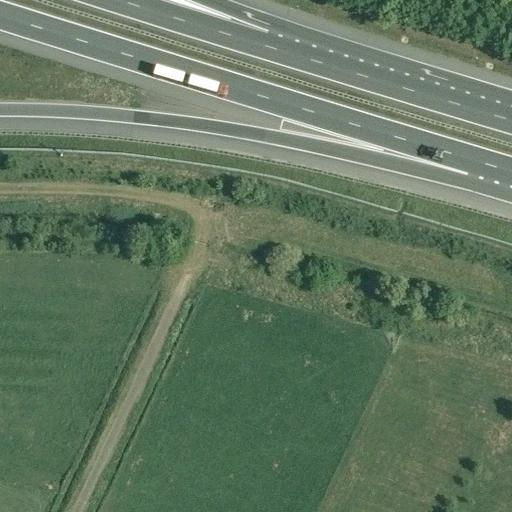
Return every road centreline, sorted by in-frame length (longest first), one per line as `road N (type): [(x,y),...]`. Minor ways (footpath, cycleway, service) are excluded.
road 1 (motorway): [(0,16),(469,160)]
road 2 (motorway): [(0,111),(211,126),(469,160)]
road 3 (unclassified): [(71,511),(199,225)]
road 4 (motorway): [(511,120),(262,46)]
road 5 (motorway): [(262,46),(115,0)]
